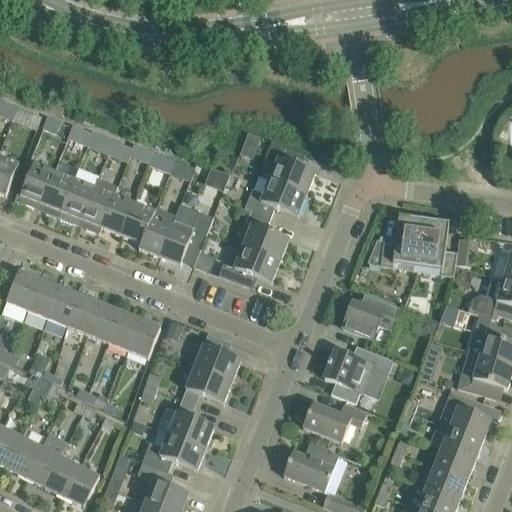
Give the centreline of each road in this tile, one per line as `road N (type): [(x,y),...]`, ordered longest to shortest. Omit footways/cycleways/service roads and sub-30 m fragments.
road 1 (residential): [(297,355),(0,235)]
road 2 (secondary): [(269,25),(132,33),(31,0)]
road 3 (residential): [(297,355),(349,216),(365,190),(378,186)]
road 4 (residential): [(234,511),(297,355)]
road 5 (residential): [(378,186),(351,23)]
road 6 (residential): [(378,186),(511,205)]
